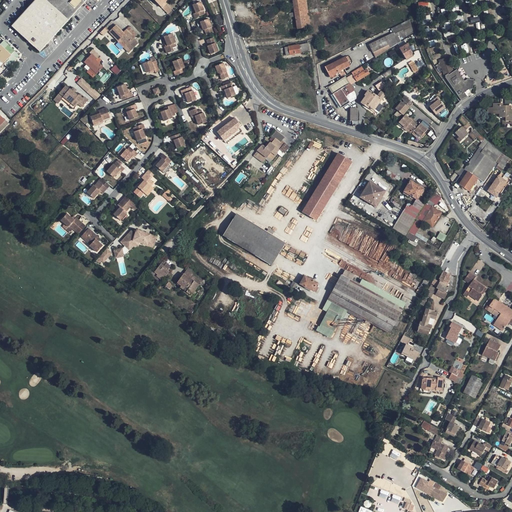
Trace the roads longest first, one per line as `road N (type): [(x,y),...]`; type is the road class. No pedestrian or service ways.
road 1 (secondary): [(224,0),(243,65),(269,102),(426,163)]
road 2 (unknown): [(260,93),(258,145),(168,244)]
road 3 (secondary): [(426,163),(474,231),(511,259)]
road 4 (residential): [(426,163),(461,108),(511,83)]
